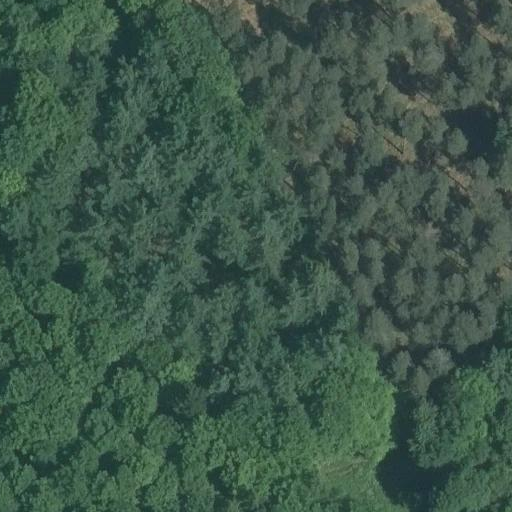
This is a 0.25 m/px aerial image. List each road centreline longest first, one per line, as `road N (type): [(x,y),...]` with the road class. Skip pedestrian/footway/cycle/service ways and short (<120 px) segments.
road 1 (track): [(174,0),(400,422)]
road 2 (track): [(235,511),(511,363)]
